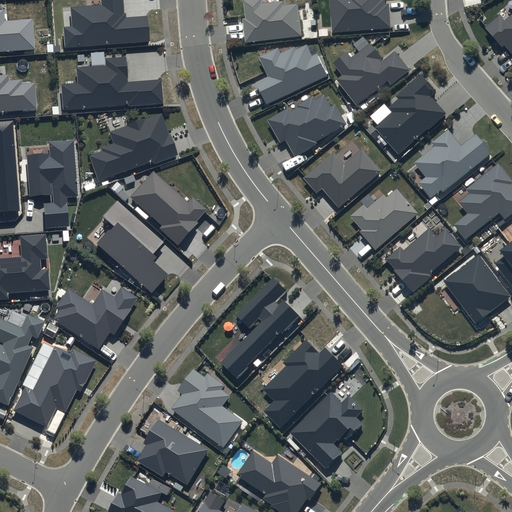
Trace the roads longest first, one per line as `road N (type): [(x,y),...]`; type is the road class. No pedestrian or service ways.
road 1 (residential): [(278,214),(149,356),(65,491)]
road 2 (residential): [(189,0),(194,54),(213,114),(278,214)]
road 3 (residential): [(436,0),(447,52),(511,123)]
road 4 (residential): [(278,214),(372,321)]
